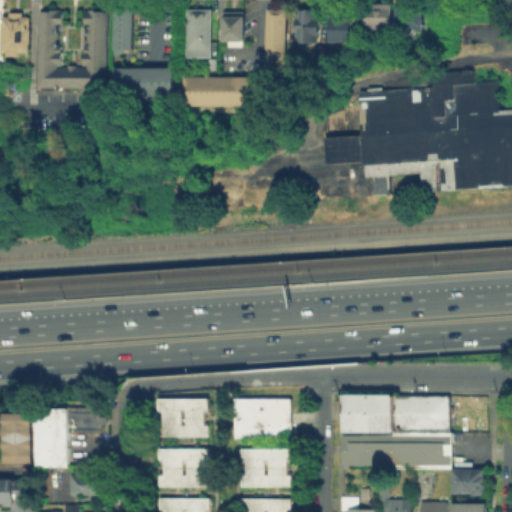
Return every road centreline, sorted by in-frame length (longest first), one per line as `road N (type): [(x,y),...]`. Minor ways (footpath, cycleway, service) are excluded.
road 1 (track): [(0,267),(511,233)]
road 2 (motorway): [(511,296),(0,330)]
road 3 (motorway): [(0,363),(511,329)]
road 4 (residential): [(132,392),(323,375)]
road 5 (residential): [(323,375),(511,374)]
road 6 (residential): [(322,511),(323,375)]
road 7 (residential): [(129,511),(132,392)]
